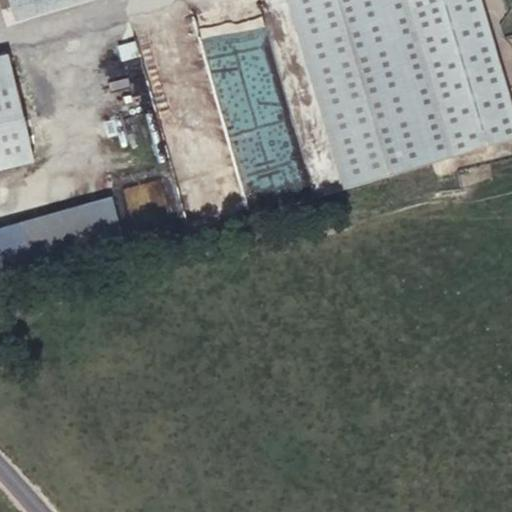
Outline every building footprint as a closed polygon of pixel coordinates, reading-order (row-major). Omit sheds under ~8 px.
[(84,0),(8,0),(15,22),(84,0)] [(430,164),(381,0),(286,0),(343,190),(430,164)] [(381,0),(430,164),(511,139),(511,119),(476,0),(381,0)] [(0,186),(37,177),(8,67),(0,69),(0,186)] [(0,236),(0,279),(124,242),(112,203),(0,236)]
